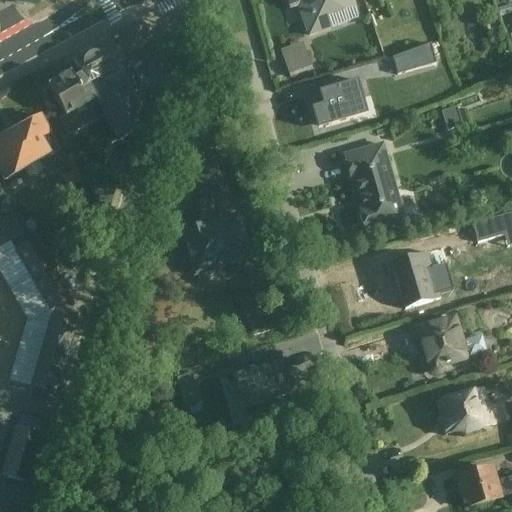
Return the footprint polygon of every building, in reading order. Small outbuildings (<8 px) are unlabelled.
[(308,40),(361,24),(353,0),(285,0),(289,13),(299,10),(308,40)] [(149,43),(139,29),(131,28),(109,40),(131,83),(149,43)] [(97,101),(131,83),(109,40),(74,59),(82,74),(97,101)] [(301,81),(326,75),(319,46),(294,51),(301,81)] [(97,101),(82,74),(50,91),(65,118),(75,137),(107,120),(97,101)] [(0,173),(7,186),(65,156),(46,119),(0,143),(0,173)] [(363,235),(405,223),(383,144),(341,156),(363,235)] [(196,281),(256,262),(239,209),(180,227),(196,281)] [(19,249),(56,312),(33,389),(57,397),(81,310),(42,239),(19,249)] [(407,313),(443,303),(428,247),(391,257),(407,313)] [(247,288),(249,302),(269,300),(268,286),(247,288)] [(424,378),(469,364),(454,316),(408,331),(424,378)] [(361,335),(364,355),(390,351),(387,332),(361,335)] [(283,363),(231,376),(245,424),(297,409),(283,363)] [(496,429),(485,392),(437,406),(448,443),(496,429)] [(43,427),(9,418),(0,451),(0,470),(29,479),(43,427)] [(462,511),(467,511),(506,503),(498,469),(455,479),(462,511)]
